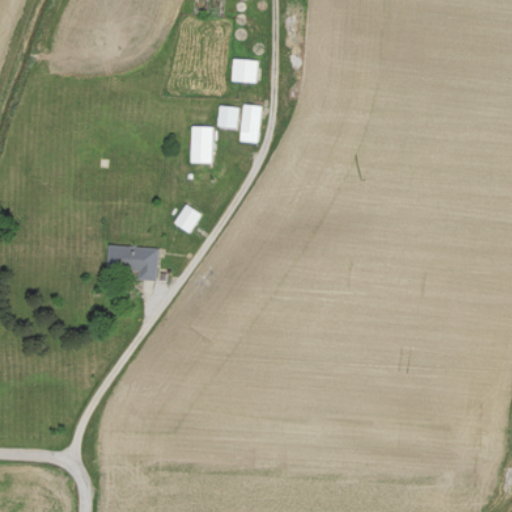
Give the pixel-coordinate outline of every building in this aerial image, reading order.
[(258,58),(232,57),(231,80),(257,81),(258,58)] [(240,140),(259,141),(261,104),(242,103),(240,140)] [(238,105),(218,104),(217,125),(237,126),(238,105)] [(190,161),(211,162),(213,125),(191,125),(190,161)] [(174,222),(190,232),(201,213),(185,203),(174,222)]
